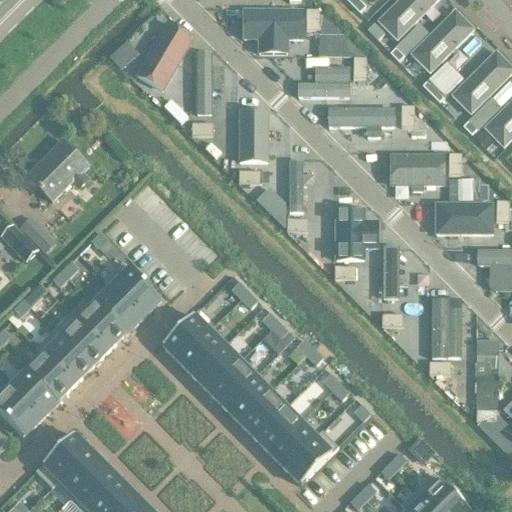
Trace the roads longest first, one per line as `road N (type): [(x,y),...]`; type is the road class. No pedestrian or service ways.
road 1 (residential): [(511,336),(180,0)]
road 2 (residential): [(199,290),(17,474),(0,474)]
road 3 (residential): [(0,114),(115,0)]
